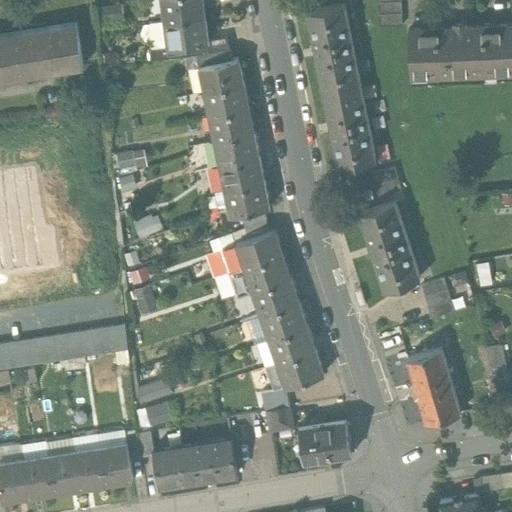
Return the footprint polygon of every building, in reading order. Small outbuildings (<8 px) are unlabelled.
[(203,0),(162,0),(165,20),(206,15),(203,0)] [(401,2),(377,3),(377,15),(401,14),(401,2)] [(343,5),(306,12),(338,165),(375,157),(343,5)] [(401,14),(377,15),(378,27),(402,25),(401,14)] [(206,15),(165,20),(169,45),(184,43),(209,40),(209,38),(206,15)] [(0,35),(0,77),(48,69),(81,64),(83,64),(76,22),(74,21),(74,23),(0,35)] [(438,27),(426,27),(426,30),(407,31),(409,76),(429,75),(428,69),(439,69),(439,74),(485,72),(485,67),(496,66),(496,72),(511,70),(511,42),(511,26),(493,27),(493,24),(480,25),(480,27),(465,28),(465,22),(453,22),(453,29),(438,29),(438,27)] [(227,36),(209,38),(209,40),(184,43),(185,55),(196,53),(211,51),(229,47),(227,36)] [(211,51),(196,53),(199,65),(231,58),(229,47),(211,51)] [(231,58),(199,65),(204,91),(244,82),(239,57),(231,58)] [(244,82),(204,91),(209,115),(249,107),(244,82)] [(249,107),(209,115),(214,140),(254,132),(249,107)] [(254,132),(214,140),(219,165),(260,156),(254,132)] [(260,156),(219,165),(224,189),(265,181),(260,156)] [(394,166),(371,172),(374,184),(397,178),(394,166)] [(397,178),(374,184),(377,196),(401,189),(397,178)] [(265,181),(224,189),(230,214),(264,207),(270,206),(265,181)] [(424,182),(405,188),(409,200),(428,193),(424,182)] [(419,277),(394,201),(359,213),(384,289),(419,277)] [(264,207),(244,211),(245,227),(266,219),(264,207)] [(266,219),(245,227),(232,231),(235,242),(268,231),(266,219)] [(235,242),(221,247),(230,271),(244,267),(282,253),(274,229),(268,231),(235,242)] [(282,253),(244,267),(252,290),(290,277),(282,253)] [(290,277),(252,290),(261,314),(299,301),(290,277)] [(443,277),(420,284),(423,296),(447,288),(443,277)] [(148,285),(137,289),(145,311),(156,307),(148,285)] [(447,288),(423,296),(427,307),(450,300),(447,288)] [(450,300),(427,307),(431,319),(454,311),(450,300)] [(299,301),(261,314),(269,338),(307,325),(299,301)] [(125,324),(79,332),(83,356),(127,348),(125,324)] [(307,325),(269,338),(277,362),(315,349),(307,325)] [(79,332),(69,334),(72,357),(83,356),(79,332)] [(69,334),(45,337),(49,361),(72,357),(69,334)] [(45,337),(34,339),(38,363),(49,361),(45,337)] [(34,339),(22,341),(26,365),(38,363),(34,339)] [(22,341),(10,343),(14,367),(26,365),(22,341)] [(10,343),(0,344),(0,369),(14,367),(10,343)] [(502,345),(485,348),(492,375),(507,373),(502,345)] [(315,349),(277,362),(266,367),(273,390),(286,388),(323,372),(315,349)] [(441,349),(408,359),(415,385),(413,386),(416,396),(419,396),(426,422),(460,412),(441,349)] [(511,371),(507,373),(492,375),(499,399),(511,396),(511,371)] [(169,378),(137,384),(141,400),(172,394),(169,378)] [(273,390),(261,393),(265,411),(290,407),(286,388),(273,390)] [(140,406),(144,424),(171,419),(168,401),(140,406)] [(290,407),(265,411),(270,431),(294,427),(290,407)] [(325,416),(314,418),(315,423),(298,425),(299,432),(295,433),(298,449),(302,449),(303,461),(351,454),(345,418),(326,421),(325,416)] [(138,432),(124,435),(126,441),(127,442),(130,458),(142,456),(138,432)] [(231,437),(153,450),(158,485),(237,472),(231,437)] [(126,443),(101,447),(101,446),(107,483),(107,482),(131,478),(131,479),(133,479),(130,458),(127,442),(126,441),(126,443)] [(100,447),(76,451),(75,450),(81,487),(81,486),(106,482),(106,483),(107,483),(101,446),(100,446),(100,447)] [(74,451),(50,455),(50,454),(49,454),(55,491),(56,491),(55,490),(80,486),(80,487),(81,487),(75,450),(74,450),(74,451)] [(48,455),(24,459),(24,458),(23,458),(29,495),(30,495),(30,494),(54,490),(54,491),(55,491),(49,454),(48,454),(48,455)] [(23,459),(0,463),(0,485),(2,500),(4,499),(3,498),(28,494),(28,495),(29,495),(23,458),(22,458),(23,459)] [(511,470),(479,476),(482,489),(511,484),(511,470)] [(478,493),(440,501),(442,511),(480,511),(482,511),(481,509),(478,493)]
